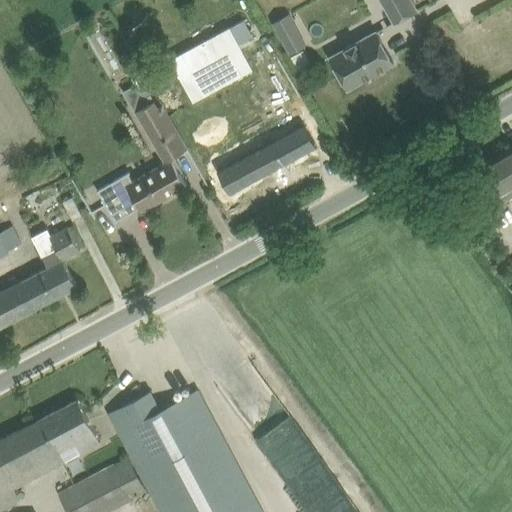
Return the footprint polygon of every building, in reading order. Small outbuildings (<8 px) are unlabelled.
[(411,0),(381,0),(394,22),(416,10),(411,0)] [(289,15),(273,24),(290,53),(306,44),(289,15)] [(243,19),(170,59),(193,102),(253,69),(239,44),(253,36),(243,19)] [(376,31),(330,57),(348,88),(394,63),(376,31)] [(128,173),(98,191),(116,221),(140,208),(142,211),(187,185),(171,158),(188,148),(159,98),(158,98),(151,87),(141,92),(136,83),(135,84),(123,91),(135,111),(164,162),(132,180),(128,173)] [(310,119),(223,166),(236,190),(323,142),(310,119)] [(511,146),(470,171),(480,188),(495,215),(509,206),(503,197),(511,191),(511,146)] [(73,197),(63,202),(73,220),(82,215),(73,197)] [(0,253),(21,243),(12,225),(0,231),(0,253)] [(48,266),(19,281),(33,309),(77,285),(63,258),(80,249),(68,226),(51,235),(48,228),(32,236),(48,266)] [(0,291),(0,325),(33,309),(19,281),(18,282),(15,276),(10,278),(13,285),(0,291)] [(110,414),(119,431),(128,449),(161,511),(262,511),(255,498),(255,497),(208,407),(198,389),(162,409),(153,391),(110,414)] [(0,509),(14,502),(20,499),(14,487),(101,442),(87,416),(78,398),(0,438),(0,509)] [(69,511),(104,511),(130,499),(146,491),(139,477),(136,478),(126,459),(113,465),(113,466),(59,493),(69,511)]
